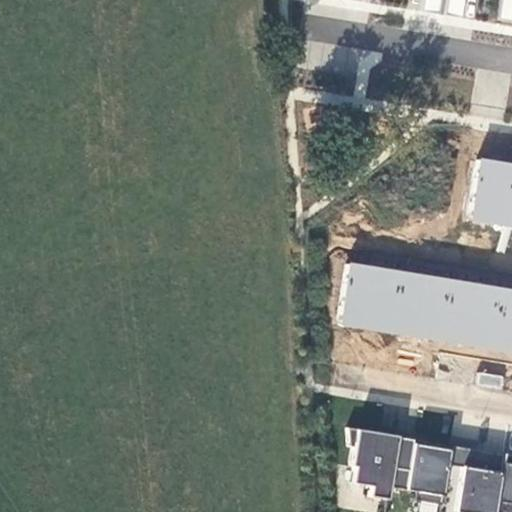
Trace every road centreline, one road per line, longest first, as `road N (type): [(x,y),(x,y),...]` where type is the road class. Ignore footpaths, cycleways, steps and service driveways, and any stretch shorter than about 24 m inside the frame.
road 1 (residential): [(284,25),(511,63)]
road 2 (residential): [(310,368),(511,403)]
